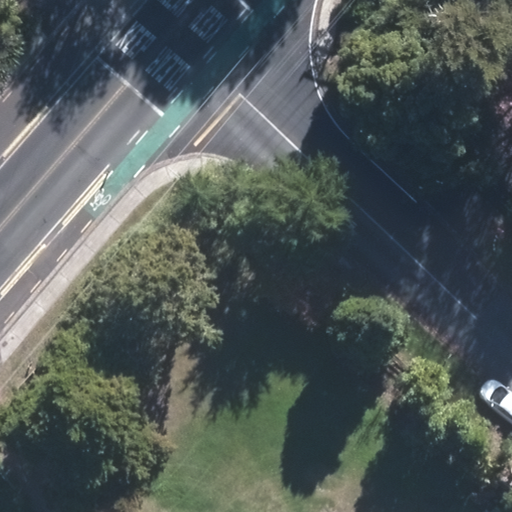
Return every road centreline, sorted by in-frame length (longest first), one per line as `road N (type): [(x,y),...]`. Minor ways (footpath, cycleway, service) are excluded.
road 1 (residential): [(511,334),(179,34)]
road 2 (secondary): [(179,34),(0,237)]
